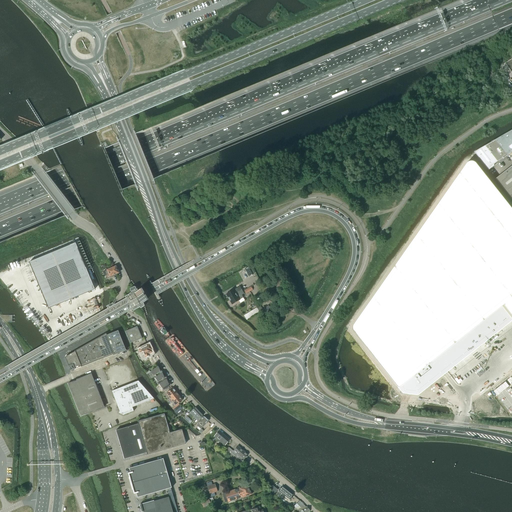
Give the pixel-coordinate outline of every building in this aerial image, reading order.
[(511,142),(505,134),(495,140),(507,155),(511,152),(511,151),(511,149),(511,142)] [(495,140),(484,146),(497,162),(502,158),(503,159),(507,155),(495,140)] [(497,162),(484,146),(474,152),(488,170),(494,166),(493,165),(497,162)] [(353,326),(352,327),(352,329),(353,331),(354,332),(398,388),(400,391),(401,391),(401,392),(402,392),(416,394),(417,394),(417,393),(418,393),(425,387),(426,389),(511,321),(510,320),(511,318),(511,210),(475,164),(474,163),(473,162),(471,162),(470,162),(468,162),(467,163),(465,165),(426,220),(393,268),(353,325),(353,326)] [(511,165),(495,179),(506,193),(511,188),(511,165)] [(31,262),(28,263),(48,309),(95,289),(75,243),(31,262)] [(116,266),(103,272),(105,276),(109,274),(110,278),(114,276),(113,275),(119,273),(116,266)] [(149,282),(154,292),(157,298),(158,299),(159,299),(160,298),(160,297),(151,281),(151,280),(150,280),(149,280),(149,281),(149,282)] [(234,290),(226,295),(229,299),(236,295),(242,291),(240,287),(234,290)] [(236,295),(229,299),(232,304),(239,300),(243,298),(241,295),(244,294),(242,291),(236,295)] [(257,308),(244,315),(247,320),(260,312),(257,308)] [(125,332),(130,343),(142,338),(137,327),(125,332)] [(113,354),(113,355),(126,350),(118,331),(106,336),(113,354)] [(99,360),(113,354),(106,336),(106,334),(65,357),(70,371),(99,360)] [(143,358),(152,353),(150,350),(151,349),(149,345),(140,350),(141,354),(138,355),(140,359),(143,358)] [(155,378),(162,373),(161,374),(159,371),(160,370),(158,366),(151,371),(153,375),(152,375),(154,378),(155,378)] [(159,384),(167,379),(165,380),(163,377),(164,377),(162,373),(155,378),(157,381),(156,381),(158,385),(159,384)] [(80,416),(88,413),(104,407),(91,375),(68,384),(80,416)] [(167,379),(159,384),(161,387),(160,388),(162,391),(169,387),(167,384),(168,383),(167,379)] [(132,407),(154,399),(138,381),(112,391),(120,412),(119,413),(123,415),(134,411),(132,407)] [(169,398),(176,392),(173,388),(166,394),(169,398)] [(176,392),(169,398),(172,401),(179,396),(176,392)] [(179,396),(172,401),(176,405),(182,400),(179,396)] [(179,405),(173,410),(176,413),(178,415),(183,413),(180,410),(182,409),(184,410),(186,409),(184,406),(181,408),(179,405)] [(194,417),(199,412),(195,408),(190,413),(191,414),(189,415),(191,417),(193,416),(194,417)] [(195,418),(193,420),(192,420),(194,422),(197,420),(197,421),(203,416),(199,412),(194,417),(195,418)] [(174,447),(170,433),(168,426),(172,425),(171,421),(167,423),(164,414),(137,421),(138,424),(147,453),(147,455),(174,447)] [(208,421),(204,417),(193,427),(195,429),(197,427),(197,426),(201,429),(208,421)] [(135,456),(147,453),(138,424),(127,427),(135,456)] [(135,456),(127,427),(116,430),(124,459),(135,456)] [(170,433),(174,447),(185,444),(181,430),(175,432),(170,433)] [(214,437),(225,446),(230,440),(219,431),(214,437)] [(233,458),(234,456),(240,461),(242,459),(244,460),(248,454),(238,446),(233,451),(229,447),(228,446),(224,451),(233,458)] [(131,483),(167,473),(163,459),(129,468),(130,473),(128,473),(131,483)] [(167,473),(131,483),(134,494),(136,493),(137,498),(172,488),(167,473)] [(211,482),(206,483),(207,487),(210,494),(211,497),(216,496),(215,492),(217,491),(215,484),(212,484),(211,482)] [(228,492),(225,493),(228,502),(243,497),(244,497),(246,497),(246,496),(251,494),(248,486),(240,488),(228,492)] [(270,488),(269,489),(274,495),(274,494),(278,490),(273,486),(270,488)] [(282,486),(278,490),(290,500),(290,499),(294,496),(282,486)] [(172,511),(169,497),(154,501),(141,504),(143,511),(142,511),(172,511)] [(211,505),(215,503),(213,498),(209,499),(201,501),(203,507),(211,505)] [(300,501),(297,503),(295,506),(298,510),(297,510),(298,511),(308,511),(310,511),(307,506),(306,507),(304,505),(300,501)]
